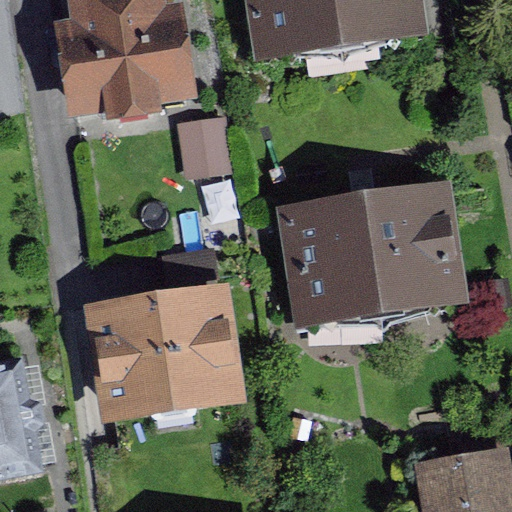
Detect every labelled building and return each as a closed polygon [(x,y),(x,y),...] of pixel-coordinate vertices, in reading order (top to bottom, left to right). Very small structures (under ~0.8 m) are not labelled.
[(73,32),(65,33),(76,108),(184,92),(173,19),(157,21),(153,0),(77,0),(82,31),(73,32)] [(409,0),(257,0),(265,52),(414,29),(409,0)] [(221,121),(179,127),(186,172),(228,166),(221,121)] [(365,209),(291,220),(306,318),(454,296),(439,198),(365,209)] [(212,251),(166,258),(170,286),(216,279),(212,251)] [(158,310),(98,319),(112,411),(158,404),(157,399),(185,395),(186,400),(231,394),(225,352),(234,351),(230,328),(222,329),(218,301),(158,310)] [(19,363),(0,367),(0,478),(39,472),(32,432),(40,424),(37,407),(32,405),(26,403),(19,363)] [(501,461),(424,474),(430,511),(509,511),(507,499),(501,461)]
